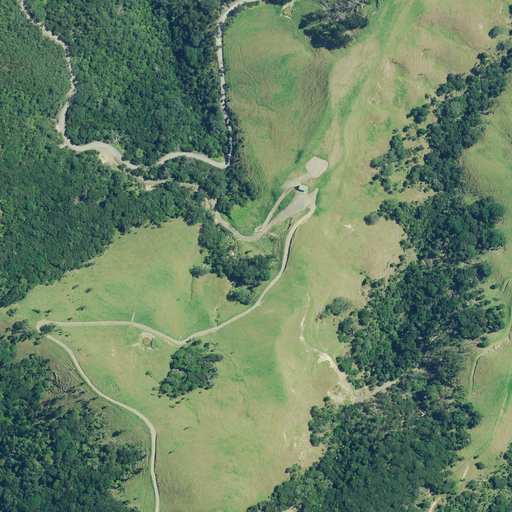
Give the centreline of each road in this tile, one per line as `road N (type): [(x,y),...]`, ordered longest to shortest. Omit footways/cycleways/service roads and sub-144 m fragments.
road 1 (track): [(155,511),(153,433),(137,413),(99,394),(45,330),(128,324),(176,343),(230,322),(277,277),(290,221),(243,238),(197,186),(133,166)]
road 2 (unclassified): [(242,0),(219,31),(230,159),(219,164),(181,152),(145,168),(107,144),(80,148),(68,140),(62,122),(75,77),(66,43),(22,0)]
